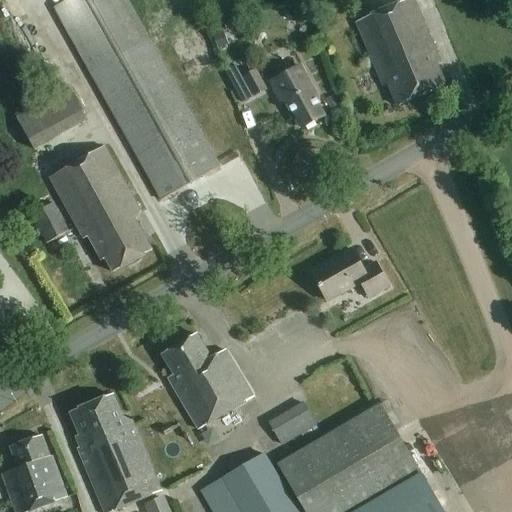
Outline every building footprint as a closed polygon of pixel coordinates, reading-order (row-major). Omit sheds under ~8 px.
[(165,203),(225,169),(128,0),(69,0),(53,9),(165,203)] [(415,0),(358,24),(362,33),(386,88),(389,87),(399,109),(450,87),(439,63),(443,61),(417,0),(415,0)] [(220,33),(213,36),(219,49),(229,45),(224,33),(223,32),(220,33)] [(287,101),(302,129),(324,117),(316,102),(318,100),(300,67),(270,84),(281,104),(287,101)] [(256,71),(243,78),(254,98),(267,90),(256,71)] [(116,271),(155,249),(137,217),(145,212),(106,144),(51,176),(86,237),(90,235),(104,258),(108,256),(116,271)] [(69,232),(54,204),(30,216),(46,245),(69,232)] [(362,270),(351,251),(311,274),(327,301),(360,282),(369,298),(388,287),(374,263),(362,270)] [(50,281),(62,305),(93,289),(82,266),(50,281)] [(326,317),(351,305),(347,296),(322,308),(326,317)] [(86,298),(67,305),(73,323),(93,316),(86,298)] [(9,321),(0,325),(0,346),(18,338),(9,321)] [(211,358),(197,335),(161,356),(172,376),(167,379),(197,431),(252,399),(225,350),(211,358)] [(121,417),(111,395),(70,413),(80,435),(76,437),(80,447),(78,448),(104,511),(112,511),(161,491),(132,423),(121,417)] [(146,411),(182,480),(203,469),(168,400),(146,411)] [(304,403),(268,423),(282,447),(317,427),(312,417),(304,403)] [(380,405),(366,413),(323,438),(277,465),(304,511),(358,511),(421,476),(380,405)] [(49,458),(42,437),(10,448),(18,470),(2,475),(15,511),(34,511),(67,500),(52,457),(49,458)] [(222,479),(240,511),(298,511),(265,455),(222,479)] [(443,511),(433,495),(404,511),(443,511)]
